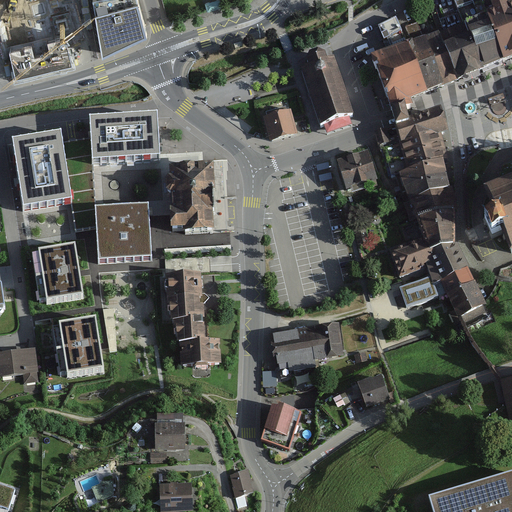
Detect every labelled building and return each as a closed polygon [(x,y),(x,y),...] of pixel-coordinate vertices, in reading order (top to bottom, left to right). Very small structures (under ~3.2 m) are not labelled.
[(2,0),(9,26),(32,21),(54,15),(50,0),(2,0)] [(138,0),(95,0),(94,0),(102,56),(147,34),(138,0)] [(480,0),(455,0),(466,29),(482,71),(504,63),(480,0)] [(480,0),(504,63),(511,59),(511,5),(511,6),(508,0),(480,0)] [(398,51),(408,46),(398,23),(381,30),(386,43),(394,40),(398,51)] [(426,93),(442,87),(424,40),(418,23),(406,28),(412,44),(408,46),(426,93)] [(466,29),(438,39),(455,82),(482,71),(466,29)] [(71,47),(68,33),(39,40),(10,47),(16,74),(74,60),(71,47)] [(424,40),(442,87),(455,82),(438,39),(437,35),(424,40)] [(426,93),(408,46),(398,51),(372,62),(391,110),(404,106),(426,93)] [(309,61),(311,65),(303,68),(323,128),(356,117),(335,57),(326,60),(325,56),(320,53),(312,56),(309,61)] [(404,106),(391,110),(393,116),(395,121),(396,127),(409,123),(407,117),(406,112),(404,106)] [(447,134),(441,113),(409,123),(396,127),(388,130),(395,150),(400,149),(440,136),(447,134)] [(290,116),(267,122),(273,143),(296,137),(290,116)] [(159,120),(81,127),(82,139),(84,167),(162,161),(159,120)] [(58,133),(13,141),(24,205),(68,198),(59,142),(58,133)] [(440,136),(400,149),(407,175),(443,165),(448,163),(440,136)] [(82,139),(59,142),(68,198),(86,195),(84,167),(82,139)] [(367,154),(339,163),(350,195),(377,186),(367,154)] [(411,187),(446,176),(443,165),(407,175),(411,187)] [(214,170),(174,171),(176,233),(215,232),(214,170)] [(446,176),(411,187),(415,201),(451,190),(446,176)] [(511,185),(487,196),(495,217),(483,222),(487,231),(490,239),(503,234),(511,256),(511,185)] [(451,190),(415,201),(420,222),(458,215),(451,190)] [(148,208),(96,210),(99,263),(151,260),(148,208)] [(458,215),(420,222),(428,245),(394,255),(401,279),(436,268),(431,255),(457,245),(458,215)] [(436,268),(444,284),(470,272),(457,245),(431,255),(436,268)] [(31,262),(39,308),(75,302),(67,256),(31,262)] [(470,272),(444,284),(450,298),(477,285),(470,272)] [(203,279),(165,281),(167,326),(182,326),(184,366),(221,364),(221,345),(206,346),(203,279)] [(432,281),(402,291),(409,311),(439,301),(432,281)] [(477,285),(450,298),(463,322),(489,309),(477,285)] [(343,355),(338,327),(309,332),(314,360),(343,355)] [(50,333),(58,380),(94,374),(86,328),(50,333)] [(314,360),(309,332),(275,338),(281,373),(315,367),(314,360)] [(35,354),(0,358),(0,379),(24,377),(25,386),(38,384),(35,354)] [(264,371),(265,387),(278,387),(278,371),(264,371)] [(382,380),(361,388),(369,409),(390,402),(382,380)] [(304,413),(276,405),(265,442),(293,450),(304,413)] [(184,417),(156,418),(157,452),(186,451),(184,417)] [(153,462),(168,461),(168,452),(152,453),(153,462)] [(248,475),(232,479),(238,500),(253,496),(248,475)] [(511,511),(511,478),(430,503),(433,511),(511,511)] [(103,484),(95,491),(100,504),(114,498),(115,484),(103,484)] [(192,485),(160,486),(160,502),(160,511),(193,511),(193,501),(192,485)] [(0,511),(9,511),(16,492),(0,487),(0,511)]
